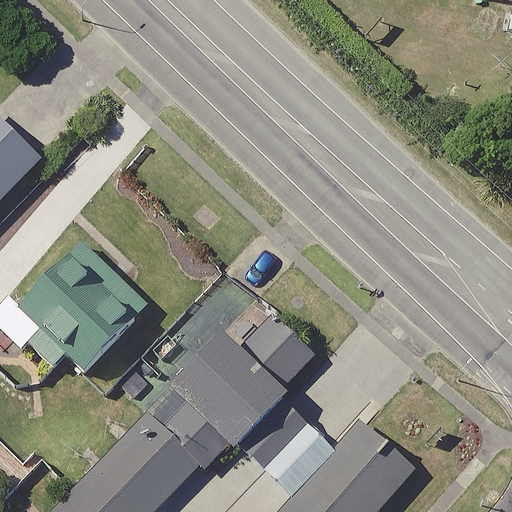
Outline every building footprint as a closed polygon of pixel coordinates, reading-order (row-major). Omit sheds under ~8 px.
[(0,214),(40,173),(0,135),(0,214)] [(0,332),(26,356),(39,341),(89,385),(151,316),(81,253),(27,313),(15,302),(0,318),(0,332)] [(259,316),(222,356),(277,408),(314,368),(259,316)] [(277,408),(222,356),(173,408),(233,465),(244,453),(265,472),(303,432),(277,408)] [(158,511),(193,479),(144,428),(57,511),(158,511)]
